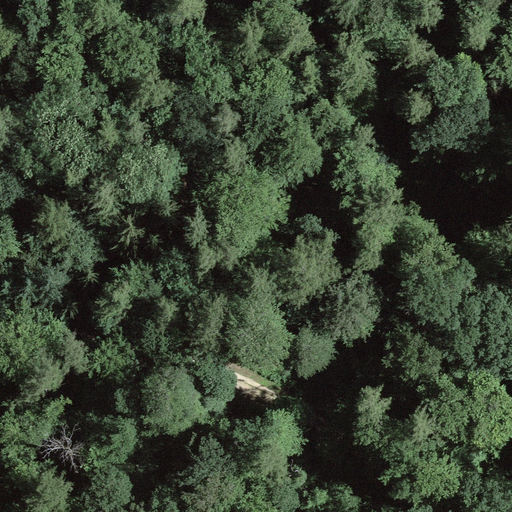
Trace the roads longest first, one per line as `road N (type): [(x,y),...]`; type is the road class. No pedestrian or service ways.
road 1 (track): [(511,489),(391,375),(330,268),(312,196),(229,0)]
road 2 (track): [(0,333),(68,330),(189,360),(306,411),(441,511)]
